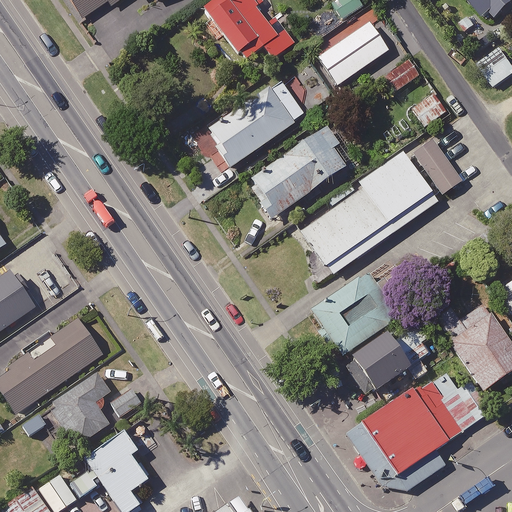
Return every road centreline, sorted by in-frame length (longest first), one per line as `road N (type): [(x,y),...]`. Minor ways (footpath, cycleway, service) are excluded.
road 1 (secondary): [(0,44),(316,511)]
road 2 (residential): [(396,0),(511,167)]
